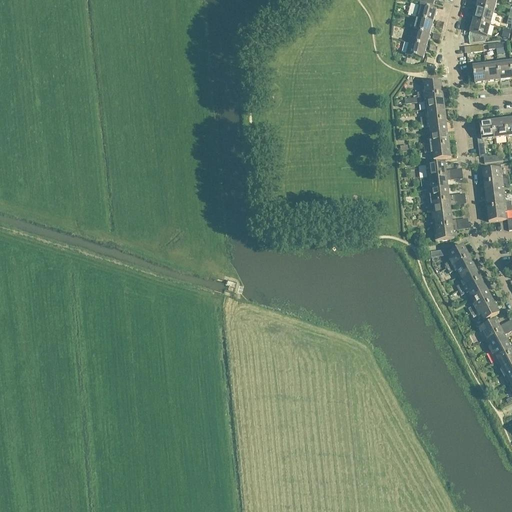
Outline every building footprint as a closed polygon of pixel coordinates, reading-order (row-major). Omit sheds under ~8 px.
[(493,13),(496,1),(494,0),(478,0),(476,8),(493,13)] [(433,23),(436,10),(419,6),(415,18),(433,23)] [(490,25),(493,13),(476,8),(473,20),(490,25)] [(429,35),(433,23),(415,18),(412,31),(429,35)] [(487,37),(490,25),(473,20),(469,33),(471,33),(470,37),(471,44),(485,42),(486,37),(487,37)] [(406,40),(408,31),(395,29),(393,37),(406,40)] [(510,32),(503,30),(502,37),(508,38),(510,32)] [(426,47),(429,35),(412,31),(409,43),(426,47)] [(423,60),(426,47),(409,43),(405,55),(423,60)] [(511,79),(511,78),(510,62),(497,63),(500,81),(511,79)] [(500,81),(497,63),(485,65),(487,83),(500,81)] [(487,83),(485,65),(472,67),(474,84),(487,83)] [(442,95),(441,82),(422,85),(423,93),(417,93),(417,96),(417,98),(442,95)] [(444,108),(442,95),(417,98),(418,104),(424,103),(425,110),(444,108)] [(445,120),(444,108),(425,110),(426,118),(420,118),(420,124),(445,120)] [(447,133),(445,120),(420,124),(421,129),(427,128),(428,135),(447,133)] [(506,138),(504,120),(492,121),(494,139),(506,138)] [(494,139),(492,121),(479,123),(481,141),(494,139)] [(448,145),(447,133),(428,135),(429,143),(423,143),(424,149),(448,145)] [(450,159),(448,145),(424,149),(424,154),(430,153),(431,161),(450,159)] [(497,163),(496,156),(483,158),(484,164),(497,163)] [(445,171),(444,163),(426,166),(427,179),(452,176),(451,170),(445,171)] [(502,177),(501,169),(482,171),(483,184),(508,181),(508,176),(502,177)] [(447,189),(447,181),(453,181),(452,176),(427,179),(429,191),(447,189)] [(504,195),(503,187),(509,187),(508,181),(483,184),(485,197),(504,195)] [(448,196),(447,189),(429,191),(429,195),(427,195),(426,197),(426,203),(427,204),(455,201),(455,195),(448,196)] [(505,202),(504,195),(485,197),(487,209),(511,206),(511,203),(511,201),(505,202)] [(451,214),(450,206),(456,206),(455,201),(427,204),(427,206),(428,212),(429,213),(431,213),(432,216),(451,214)] [(507,220),(506,212),(511,211),(511,210),(511,206),(487,209),(488,223),(507,220)] [(451,221),(451,214),(432,216),(433,229),(458,226),(458,220),(451,221)] [(454,239),(453,231),(459,231),(458,226),(433,229),(435,242),(454,239)] [(469,257),(463,246),(446,255),(450,262),(444,265),(447,269),(469,257)] [(445,253),(431,255),(432,263),(446,261),(445,253)] [(458,277),(475,269),(469,257),(447,269),(449,274),(455,271),(458,277)] [(481,280),(475,269),(458,277),(462,284),(456,287),(459,292),(481,280)] [(470,300),(487,291),(481,280),(459,292),(461,296),(466,293),(470,300)] [(493,302),(487,291),(470,300),(473,306),(468,309),(470,314),(493,302)] [(482,322),(499,314),(493,302),(470,314),(473,318),(478,315),(482,322)] [(485,341),(507,329),(504,324),(499,327),(495,320),(478,329),(485,341)] [(507,343),(504,336),(509,333),(507,329),(485,341),(490,352),(507,343)] [(496,363),(511,354),(511,348),(511,349),(507,343),(490,352),(496,363)] [(511,368),(511,354),(496,363),(502,374),(511,368)] [(508,385),(511,382),(511,368),(502,374),(508,385)]
